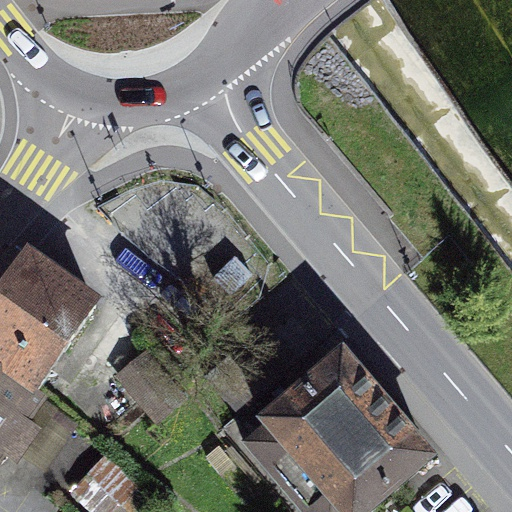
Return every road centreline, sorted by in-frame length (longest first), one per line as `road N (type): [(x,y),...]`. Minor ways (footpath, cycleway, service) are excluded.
road 1 (secondary): [(511,454),(255,151),(208,69)]
road 2 (unclassified): [(80,97),(0,218)]
road 3 (primary): [(80,97),(145,105),(208,69)]
